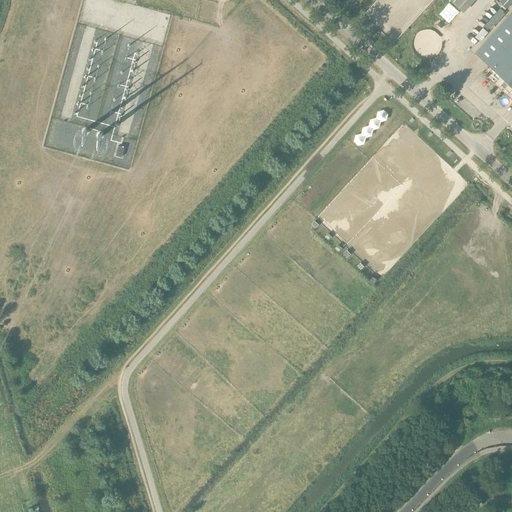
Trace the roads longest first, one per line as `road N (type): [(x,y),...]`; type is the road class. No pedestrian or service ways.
road 1 (unknown): [(380,80),(122,368),(121,404),(153,511)]
road 2 (unknown): [(511,208),(286,0)]
road 3 (unclassified): [(511,181),(312,0)]
road 4 (track): [(318,511),(440,379),(477,363),(511,361)]
road 5 (track): [(26,500),(22,468),(110,383),(124,381)]
road 6 (unclassified): [(407,511),(467,453),(511,441)]
